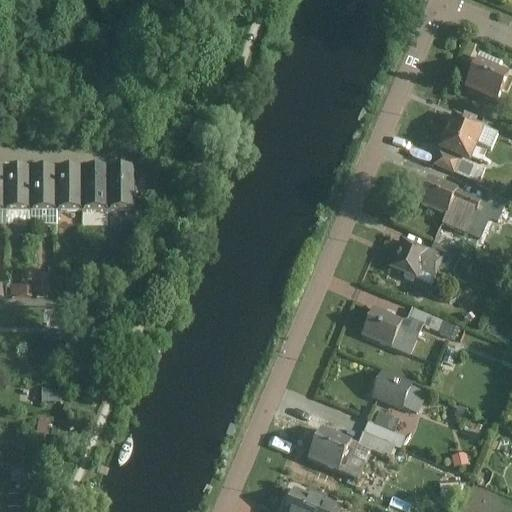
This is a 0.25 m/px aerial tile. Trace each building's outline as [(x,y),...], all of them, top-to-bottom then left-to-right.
[(511,77),(478,63),(465,94),(498,108),(511,77)] [(486,130),(453,117),(439,153),(440,153),(461,162),(472,166),(486,130)] [(461,162),(440,153),(434,168),(455,176),(461,162)] [(0,217),(10,217),(10,175),(0,175),(0,217)] [(35,216),(36,175),(10,175),(10,217),(35,216)] [(62,216),(62,175),(36,175),(35,216),(62,216)] [(90,215),(89,175),(62,175),(62,216),(90,215)] [(114,214),(113,175),(89,175),(90,215),(114,214)] [(138,175),(113,175),(114,214),(139,215),(138,175)] [(480,198),(429,179),(418,207),(469,227),(480,198)] [(430,254),(402,241),(388,271),(418,283),(422,275),(436,281),(438,277),(445,261),(430,254)] [(435,245),(430,254),(445,261),(438,277),(451,283),(462,257),(435,245)] [(374,310),(361,339),(410,360),(420,337),(401,329),(403,323),(374,310)] [(443,324),(415,312),(410,322),(438,335),(443,324)] [(414,386),(383,373),(371,401),(402,414),(403,412),(419,418),(428,397),(412,391),(414,386)] [(364,437),(394,450),(399,439),(369,426),(364,437)] [(322,434),(309,465),(357,485),(364,468),(354,464),(356,459),(349,455),(352,446),(322,434)] [(394,450),(364,437),(359,448),(390,461),(394,450)] [(324,511),(326,507),(295,494),(287,511),(324,511)]
